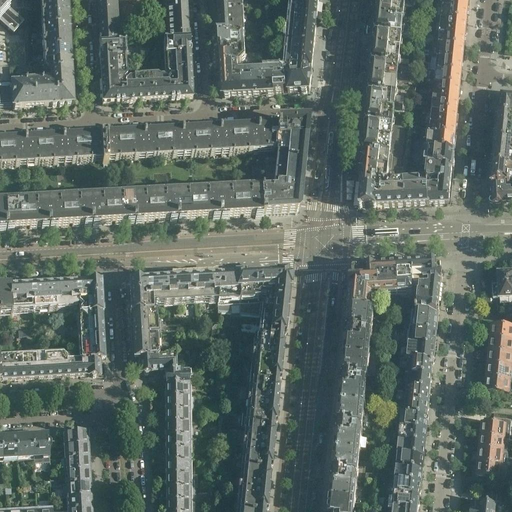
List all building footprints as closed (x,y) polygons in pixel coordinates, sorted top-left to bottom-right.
[(15,0),(16,11),(25,11),(25,4),(24,0),(15,0)] [(67,8),(66,0),(40,0),(41,10),(67,8)] [(148,45),(164,44),(189,43),(188,37),(187,37),(185,11),(187,11),(186,0),(97,0),(100,42),(99,42),(99,48),(124,46),(140,45),(144,45),(148,45)] [(241,9),(240,0),(216,0),(218,1),(219,16),(244,15),(244,9),(241,9)] [(379,0),(379,5),(404,8),(423,9),(423,0),(379,0)] [(467,11),(467,0),(442,0),(442,2),(443,3),(443,8),(467,11)] [(316,27),(319,3),(296,1),(295,17),(292,17),(291,24),(316,27)] [(23,23),(0,2),(0,22),(13,34),(23,23)] [(405,16),(405,12),(404,11),(404,8),(379,5),(377,20),(403,23),(403,17),(405,16)] [(68,31),(67,8),(41,10),(42,23),(45,23),(46,32),(68,31)] [(465,24),(466,15),(467,11),(443,8),(442,12),(441,13),(440,18),(442,19),(441,21),(465,24)] [(242,30),(242,21),(244,21),(244,15),(219,16),(220,31),(218,32),(219,39),(245,37),(245,30),(242,30)] [(404,29),(402,28),(403,23),(377,20),(376,35),(401,37),(402,35),(403,34),(404,29)] [(464,37),(465,24),(441,21),(441,24),(440,24),(439,28),(441,29),(440,34),(464,37)] [(314,51),(316,27),(291,24),(290,33),(293,33),(292,48),(314,51)] [(69,53),(68,31),(46,32),(46,40),(43,40),(44,54),(69,53)] [(463,50),(464,41),(464,37),(440,34),(440,39),(438,40),(438,44),(439,45),(439,47),(463,50)] [(402,46),(402,41),(401,40),(401,37),(376,35),(374,50),(400,52),(400,46),(402,46)] [(241,46),(241,40),(243,40),(243,39),(245,39),(245,37),(219,39),(219,53),(245,52),(245,46),(241,46)] [(418,54),(419,45),(420,39),(412,39),(411,53),(418,54)] [(189,57),(189,48),(189,43),(164,44),(164,51),(166,51),(166,57),(165,57),(165,59),(189,57)] [(123,60),(123,54),(125,54),(124,46),(99,48),(100,62),(124,61),(124,60),(123,60)] [(461,63),(463,50),(439,47),(438,50),(437,50),(437,54),(438,55),(437,60),(461,63)] [(312,75),(314,51),(292,48),(288,48),(288,53),(286,53),(285,56),(291,57),(289,73),(312,75)] [(400,59),(399,58),(400,52),(374,50),(373,65),(398,67),(399,65),(400,64),(400,59)] [(242,67),(242,59),(246,59),(245,52),(219,53),(220,68),(242,67)] [(70,75),(69,58),(69,53),(44,54),(45,68),(48,67),(48,74),(50,76),(52,76),(70,75)] [(191,79),(189,57),(165,59),(166,59),(167,79),(169,80),(191,79)] [(460,76),(461,67),(461,63),(437,60),(437,65),(436,66),(435,69),(436,70),(436,73),(460,76)] [(124,81),(123,62),(124,62),(124,61),(100,62),(101,84),(123,82),(124,81)] [(399,75),(399,71),(398,70),(398,67),(373,65),(371,80),(397,82),(398,76),(399,75)] [(242,99),(241,77),(238,77),(238,73),(239,73),(239,69),(240,68),(242,67),(220,68),(222,100),(242,99)] [(286,96),(285,77),(282,75),(272,75),(272,72),(263,73),(264,97),(286,96)] [(264,97),(263,73),(254,73),(254,76),(241,77),(242,99),(264,97)] [(310,95),(312,75),(289,73),(289,78),(286,78),(285,77),(286,96),(310,95)] [(459,89),(460,80),(460,76),(436,73),(436,76),(435,77),(434,83),(435,84),(435,86),(459,89)] [(72,108),(70,75),(52,76),(52,85),(55,87),(56,109),(72,108)] [(169,103),(168,89),(167,89),(167,82),(165,81),(159,81),(159,79),(146,80),(147,104),(169,103)] [(192,101),(191,79),(169,80),(167,82),(167,89),(168,89),(169,103),(192,101)] [(147,104),(146,80),(132,81),(132,83),(126,83),(125,85),(125,92),(124,92),(125,105),(147,104)] [(397,90),(396,88),(397,82),(371,80),(370,95),(396,97),(396,95),(397,94),(397,90)] [(125,105),(124,92),(125,92),(125,85),(123,82),(101,84),(102,106),(125,105)] [(56,109),(55,87),(52,85),(48,85),(45,83),(33,84),(34,110),(56,109)] [(414,99),(416,84),(407,83),(406,98),(414,99)] [(34,110),(33,84),(11,85),(13,107),(12,107),(12,111),(34,110)] [(13,107),(11,85),(11,86),(11,87),(0,87),(0,107),(12,107),(13,107)] [(457,102),(459,89),(435,86),(435,89),(433,89),(433,93),(434,94),(434,99),(457,102)] [(396,105),(396,101),(395,100),(396,97),(370,95),(368,109),(394,112),(395,106),(396,105)] [(511,96),(509,97),(509,96),(504,95),(504,96),(502,96),(501,107),(499,107),(498,116),(511,117),(511,96)] [(456,115),(457,106),(457,102),(434,99),(433,104),(432,105),(432,108),(433,109),(432,112),(456,115)] [(394,119),(393,118),(394,112),(368,109),(367,124),(393,127),(393,124),(394,124),(394,119)] [(455,128),(456,115),(432,112),(431,113),(431,117),(432,118),(431,125),(455,128)] [(511,143),(511,117),(498,116),(496,142),(511,143)] [(275,141),(278,141),(291,142),(291,140),(305,141),(307,125),(278,127),(278,128),(257,129),(257,128),(250,128),(250,129),(229,130),(229,129),(220,130),(222,154),(228,154),(228,156),(252,155),(252,152),(263,152),(275,151),(275,150),(275,141)] [(396,143),(398,128),(367,125),(365,139),(396,143)] [(454,138),(455,128),(431,125),(431,128),(430,128),(429,134),(430,134),(430,138),(455,141),(455,138),(454,138)] [(222,154),(220,130),(212,130),(212,131),(191,133),(191,131),(182,132),(184,156),(191,156),(191,158),(214,157),(214,154),(222,154)] [(184,156),(182,132),(174,132),(174,133),(153,135),(153,133),(144,134),(146,158),(153,158),(153,160),(176,159),(176,156),(184,156)] [(146,158),(144,134),(136,134),(136,135),(115,137),(115,135),(108,136),(108,137),(104,137),(106,165),(108,165),(108,160),(115,159),(115,162),(139,161),(139,158),(146,158)] [(106,165),(104,137),(100,137),(100,136),(93,137),(93,138),(72,139),(72,138),(63,138),(65,162),(72,162),(72,164),(95,163),(95,161),(102,160),(102,166),(106,165)] [(65,162),(63,138),(55,139),(55,140),(34,141),(34,140),(25,140),(27,164),(34,164),(34,166),(58,165),(58,163),(65,162)] [(454,156),(455,146),(454,146),(455,141),(430,138),(429,143),(428,144),(428,148),(429,149),(428,151),(431,151),(430,153),(454,156)] [(395,157),(396,143),(365,139),(364,154),(392,157),(395,157)] [(27,164),(25,140),(17,141),(17,142),(0,142),(0,168),(20,167),(20,165),(27,164)] [(300,192),(303,164),(305,141),(291,140),(291,142),(278,141),(275,141),(275,150),(284,151),(283,156),(282,156),(279,189),(280,189),(300,192)] [(511,143),(496,142),(493,168),(511,169),(511,143)] [(453,169),(454,156),(430,153),(430,160),(428,160),(427,167),(429,167),(453,169)] [(407,165),(407,159),(395,157),(392,157),(364,154),(362,169),(386,172),(391,172),(398,173),(405,174),(407,165)] [(451,185),(453,169),(429,167),(427,183),(451,185)] [(511,169),(493,168),(491,183),(510,185),(511,178),(511,177),(511,169)] [(385,183),(386,172),(362,169),(361,184),(381,186),(385,183)] [(451,185),(427,183),(427,186),(428,209),(447,208),(449,207),(451,185)] [(511,204),(511,186),(510,185),(491,183),(490,200),(489,202),(490,204),(492,205),(511,204)] [(382,211),(381,191),(381,186),(361,184),(358,209),(362,209),(362,210),(362,211),(363,211),(372,212),(373,212),(382,211)] [(405,210),(404,185),(396,186),(394,188),(389,188),(387,190),(381,191),(382,211),(405,210)] [(428,209),(427,186),(419,187),(417,185),(404,185),(405,210),(428,209)] [(298,214),(300,192),(280,189),(279,196),(262,196),(263,218),(289,216),(295,216),(298,214)] [(263,218),(262,196),(262,194),(251,194),(251,192),(229,193),(229,195),(219,196),(220,220),(255,218),(255,220),(262,219),(262,218),(263,218)] [(220,220),(219,196),(209,197),(209,194),(186,195),(187,198),(177,198),(178,223),(186,222),(186,221),(213,219),(213,221),(220,220)] [(178,223),(177,198),(166,199),(166,196),(144,197),(145,200),(134,201),(136,225),(144,225),(144,223),(171,222),(171,223),(178,223)] [(136,225),(134,201),(124,201),(124,199),(102,200),(102,202),(91,203),(93,228),(101,227),(101,226),(128,224),(128,226),(136,225)] [(93,228),(91,203),(81,203),(81,201),(59,202),(59,204),(48,205),(50,230),(58,230),(58,228),(85,227),(85,228),(93,228)] [(50,230),(48,205),(39,206),(39,203),(18,204),(18,207),(5,208),(7,233),(15,232),(15,231),(29,230),(42,229),(42,231),(50,230)] [(438,314),(441,287),(441,277),(441,269),(440,268),(412,269),(413,292),(420,292),(419,299),(418,299),(417,312),(438,314)] [(413,295),(413,292),(412,269),(397,270),(398,295),(398,297),(412,296),(413,295)] [(398,295),(397,270),(377,271),(378,295),(378,299),(385,298),(384,296),(398,295)] [(378,295),(377,271),(353,273),(352,274),(352,282),(351,282),(348,312),(371,315),(373,296),(378,295)] [(511,274),(506,274),(505,273),(501,273),(500,275),(498,275),(499,291),(493,291),(493,299),(499,299),(499,300),(511,299),(511,274)] [(289,301),(291,282),(291,281),(286,276),(259,278),(260,298),(265,298),(289,301)] [(258,302),(260,298),(259,278),(215,280),(217,305),(217,316),(263,320),(265,302),(258,302)] [(217,305),(215,280),(170,283),(172,308),(180,307),(180,305),(208,304),(208,306),(217,305)] [(172,308),(170,283),(130,285),(131,316),(152,314),(152,307),(163,306),(163,308),(172,308)] [(101,317),(100,287),(54,289),(55,314),(64,314),(64,312),(76,311),(78,309),(81,311),(78,314),(78,318),(101,317)] [(55,314),(54,289),(9,292),(10,315),(10,317),(19,316),(19,314),(47,313),(47,314),(55,314)] [(0,315),(10,315),(9,292),(0,292),(0,315)] [(285,344),(289,301),(265,298),(265,302),(263,320),(261,342),(284,344),(285,344)] [(372,343),(372,335),(370,335),(371,324),(373,325),(374,315),(371,315),(348,312),(346,330),(349,330),(347,344),(345,344),(343,360),(370,363),(370,354),(368,353),(369,343),(372,343)] [(436,334),(438,314),(417,312),(416,312),(416,313),(414,313),(411,315),(409,331),(436,334)] [(157,351),(156,337),(155,323),(157,323),(157,316),(155,314),(152,314),(131,316),(134,361),(140,361),(156,360),(159,357),(159,351),(157,351)] [(103,340),(101,317),(78,318),(76,321),(77,327),(79,327),(80,341),(103,340)] [(511,329),(504,329),(492,327),(492,333),(491,333),(490,340),(491,341),(511,343),(511,329)] [(435,348),(436,334),(409,331),(408,346),(435,348)] [(104,363),(103,340),(80,341),(80,355),(79,355),(79,362),(82,364),(98,363),(104,363)] [(280,366),(281,351),(284,350),(284,344),(261,342),(256,341),(255,355),(252,355),(252,363),(280,366)] [(511,356),(511,343),(491,341),(490,346),(489,346),(489,354),(490,354),(511,356)] [(434,363),(435,348),(408,346),(407,360),(408,360),(434,363)] [(67,379),(66,359),(66,357),(65,356),(52,356),(52,354),(43,355),(45,380),(67,379)] [(175,372),(174,354),(165,355),(163,357),(159,357),(156,360),(140,361),(141,376),(144,375),(144,376),(148,376),(148,375),(151,375),(151,374),(165,373),(175,372)] [(511,370),(511,361),(511,356),(490,354),(489,359),(488,359),(487,367),(488,367),(511,370)] [(45,380),(43,355),(34,355),(34,357),(21,358),(22,381),(45,380)] [(0,382),(22,381),(21,358),(8,359),(8,356),(0,356),(0,382)] [(99,378),(98,363),(82,364),(79,362),(75,362),(72,358),(66,359),(67,379),(88,377),(88,378),(91,378),(92,379),(94,379),(96,378),(99,378)] [(367,390),(368,382),(365,382),(366,371),(369,371),(370,363),(343,360),(342,376),(344,377),(342,390),(340,390),(338,407),(365,410),(366,401),(363,401),(364,390),(367,390)] [(432,377),(434,363),(408,360),(408,365),(406,365),(405,374),(432,377)] [(278,382),(280,366),(252,363),(251,372),(253,372),(251,385),(280,388),(280,383),(278,382)] [(510,383),(511,370),(488,367),(488,372),(487,372),(486,380),(487,380),(510,383)] [(188,371),(175,372),(165,373),(165,377),(164,377),(163,378),(163,383),(165,384),(165,386),(166,386),(174,386),(175,385),(178,385),(179,386),(188,386),(188,371)] [(431,391),(432,377),(405,374),(404,384),(406,384),(405,388),(431,391)] [(509,396),(510,383),(487,380),(487,385),(485,385),(485,393),(486,393),(486,394),(487,394),(486,399),(496,400),(497,395),(509,396)] [(188,399),(188,386),(179,386),(178,385),(175,385),(174,386),(166,386),(166,391),(165,393),(165,396),(166,397),(166,399),(174,399),(175,398),(178,398),(179,399),(188,399)] [(276,410),(277,397),(277,395),(279,394),(280,388),(251,385),(250,399),(248,398),(247,407),(276,410)] [(429,405),(431,391),(405,388),(405,393),(403,393),(402,402),(429,405)] [(188,412),(188,399),(179,399),(178,398),(175,398),(174,399),(166,399),(166,404),(165,406),(165,409),(166,410),(166,412),(174,412),(176,411),(178,411),(179,412),(188,412)] [(428,419),(429,405),(402,402),(401,411),(403,412),(403,417),(428,419)] [(274,426),(275,416),(276,410),(247,407),(246,417),(248,417),(247,430),(275,432),(276,427),(274,426)] [(362,438),(363,430),(360,429),(361,418),(364,419),(365,410),(338,407),(337,424),(339,425),(338,438),(335,438),(333,455),(360,458),(361,449),(358,448),(359,438),(362,438)] [(189,425),(188,412),(179,412),(178,411),(176,411),(174,412),(166,412),(166,417),(165,419),(165,422),(166,423),(166,426),(174,425),(176,424),(178,424),(180,425),(189,425)] [(426,432),(428,419),(403,417),(401,416),(399,429),(426,432)] [(504,441),(506,422),(493,420),(493,426),(483,425),(482,430),(481,430),(480,438),(481,438),(481,439),(504,441)] [(194,433),(192,431),(189,431),(189,425),(180,425),(178,424),(176,424),(174,425),(166,426),(167,430),(165,432),(165,435),(167,436),(167,439),(174,439),(176,437),(178,437),(180,438),(189,438),(192,438),(194,437),(194,433)] [(425,445),(426,432),(399,429),(398,443),(425,445)] [(271,454),(273,441),(273,439),(275,438),(275,432),(247,430),(246,443),(244,442),(243,451),(271,454)] [(88,444),(88,440),(87,439),(86,434),(65,435),(65,440),(63,440),(64,448),(66,448),(87,447),(87,445),(88,444)] [(54,449),(53,438),(48,439),(48,436),(39,436),(39,438),(32,439),(33,460),(42,459),(42,461),(49,460),(49,449),(54,449)] [(189,452),(189,438),(180,438),(178,437),(176,437),(174,439),(167,439),(167,443),(165,445),(165,448),(167,449),(167,452),(175,452),(176,450),(178,450),(180,452),(189,452)] [(33,460),(32,439),(16,440),(17,461),(27,460),(28,462),(31,461),(32,460),(33,460)] [(503,454),(504,441),(481,439),(481,443),(480,443),(479,451),(480,451),(480,452),(503,454)] [(17,461),(16,440),(1,440),(2,462),(11,461),(12,463),(15,462),(16,461),(17,461)] [(424,458),(425,445),(398,443),(398,446),(401,447),(400,456),(424,458)] [(89,457),(89,449),(87,448),(87,447),(66,448),(66,461),(88,459),(88,458),(89,457)] [(189,465),(189,452),(180,452),(178,450),(176,450),(175,452),(167,452),(167,456),(166,458),(166,461),(167,462),(167,465),(175,465),(176,463),(178,463),(180,465),(189,465)] [(270,469),(271,460),(271,454),(243,451),(242,460),(244,460),(243,473),(271,476),(271,471),(270,469)] [(501,467),(503,454),(480,452),(479,457),(478,456),(477,464),(479,465),(501,467)] [(357,487),(358,478),(355,478),(356,467),(359,468),(360,458),(333,455),(332,473),(334,473),(333,487),(330,487),(328,504),(355,507),(356,497),(353,497),(354,487),(357,487)] [(422,472),(424,458),(400,456),(398,469),(422,472)] [(90,470),(89,462),(88,461),(88,459),(66,461),(67,474),(89,472),(89,471),(90,470)] [(189,478),(189,465),(180,465),(178,463),(176,463),(175,465),(167,465),(167,469),(166,471),(166,474),(167,475),(167,478),(175,478),(176,477),(179,477),(180,478),(189,478)] [(500,481),(501,467),(479,465),(478,470),(477,470),(476,477),(477,478),(500,481)] [(421,485),(422,472),(398,469),(397,483),(421,485)] [(90,483),(90,479),(90,475),(89,474),(89,472),(67,474),(65,474),(66,487),(68,487),(89,485),(89,484),(90,483)] [(267,498),(268,485),(268,483),(270,482),(271,476),(243,473),(241,487),(239,487),(238,496),(267,498)] [(189,491),(189,478),(180,478),(179,477),(176,477),(175,478),(167,478),(167,482),(166,484),(166,487),(167,488),(167,491),(175,491),(176,489),(179,489),(180,491),(189,491)] [(421,485),(397,483),(394,482),(394,488),(396,488),(396,496),(420,498),(421,485)] [(91,495),(91,488),(89,487),(89,485),(68,487),(68,491),(66,491),(66,499),(69,499),(90,498),(90,497),(91,495)] [(190,504),(189,491),(180,491),(179,489),(176,489),(175,491),(167,491),(168,495),(166,497),(166,500),(168,501),(168,504),(175,504),(177,503),(179,503),(180,504),(190,504)] [(494,511),(495,506),(496,507),(497,496),(484,494),(483,501),(484,501),(484,505),(475,504),(475,507),(472,507),(472,511),(470,511),(494,511)] [(265,511),(266,504),(267,498),(238,496),(237,504),(239,504),(238,511),(265,511)] [(418,511),(420,498),(396,496),(393,496),(392,502),(394,502),(393,509),(418,511)] [(92,508),(91,501),(90,499),(90,498),(69,499),(69,511),(75,511),(91,511),(91,510),(92,508)] [(189,511),(190,504),(180,504),(179,503),(177,503),(175,504),(168,504),(168,508),(166,510),(166,511),(189,511)]
